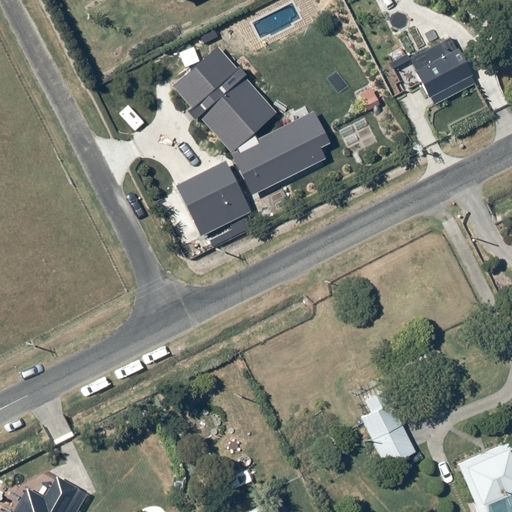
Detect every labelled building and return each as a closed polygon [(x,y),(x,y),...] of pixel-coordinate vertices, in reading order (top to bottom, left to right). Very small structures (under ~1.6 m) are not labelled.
[(419,48),(405,21),(393,27),(407,55),(419,48)] [(462,48),(457,37),(409,59),(430,103),(478,80),(462,48)] [(195,120),(199,116),(231,153),(276,114),(218,47),(173,86),(192,108),(188,112),(195,120)] [(167,89),(153,60),(114,79),(128,108),(167,89)] [(246,201),(255,196),(325,157),(319,146),(328,141),(312,113),(233,157),(178,188),(204,236),(251,210),(246,201)] [(391,402),(361,416),(385,467),(415,453),(391,402)] [(511,511),(511,440),(460,462),(479,511),(511,511)] [(67,511),(80,489),(58,476),(46,498),(28,487),(13,511),(67,511)]
